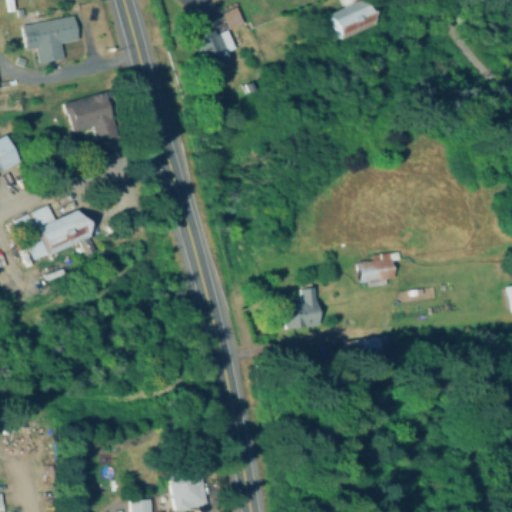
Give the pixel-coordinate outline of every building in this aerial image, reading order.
[(360,0),(363,6),(368,9),(367,16),(371,23),(336,39),(325,14),(342,6),(339,0),(360,0)] [(243,21),(227,28),(220,12),(235,5),(243,21)] [(72,14),(77,38),(60,42),(63,57),(37,62),(34,44),(24,47),(18,26),(35,21),(35,22),(72,14)] [(223,41),(226,48),(222,50),(228,63),(208,72),(205,66),(201,67),(197,57),(201,55),(198,48),(215,41),(216,43),(223,40),(223,41)] [(240,88),(247,85),(252,96),(244,99),(240,88)] [(59,105),(104,93),(112,124),(67,136),(59,105)] [(0,140),(2,139),(14,161),(0,168),(0,140)] [(49,254),(25,265),(11,223),(44,207),(49,223),(74,212),(86,240),(84,240),(90,255),(79,259),(74,245),(50,255),(49,254)] [(398,250),(399,258),(391,259),(393,276),(386,278),(386,283),(369,286),(368,280),(359,281),(356,262),(372,259),(371,254),(389,251),(389,252),(398,250)] [(312,286),(317,323),(284,328),(283,319),(279,320),(279,314),(282,314),(281,304),(300,302),(298,288),(312,286)] [(511,308),(506,310),(502,291),(511,288),(511,308)] [(385,333),(385,335),(393,334),(395,350),(344,358),(341,340),(385,333)] [(22,421),(22,422),(35,422),(36,449),(18,449),(18,448),(8,448),(8,446),(0,446),(0,423),(2,423),(1,414),(21,414),(22,421)] [(51,464),(52,481),(44,481),(43,472),(42,472),(41,465),(43,465),(43,464),(51,464)] [(0,511),(0,467),(7,466),(11,490),(0,492),(0,497),(3,511),(11,511),(10,509),(25,506),(25,511),(0,511)] [(203,503),(173,510),(166,477),(196,470),(203,503)] [(149,511),(128,511),(128,500),(149,499),(149,511)]
